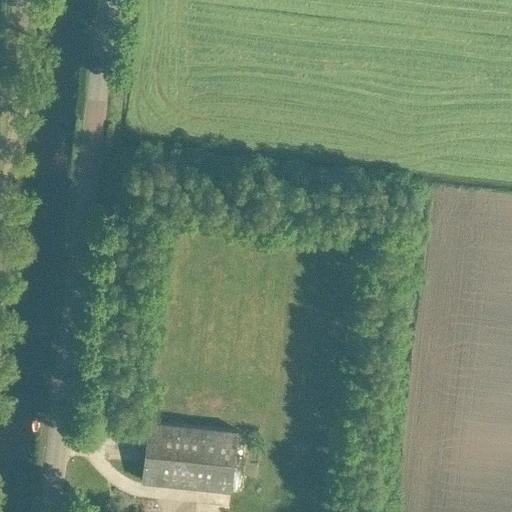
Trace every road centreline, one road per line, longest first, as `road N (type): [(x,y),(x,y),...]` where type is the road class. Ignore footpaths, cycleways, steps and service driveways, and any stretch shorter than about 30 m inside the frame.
road 1 (tertiary): [(58,511),(113,0)]
road 2 (track): [(17,0),(0,154)]
